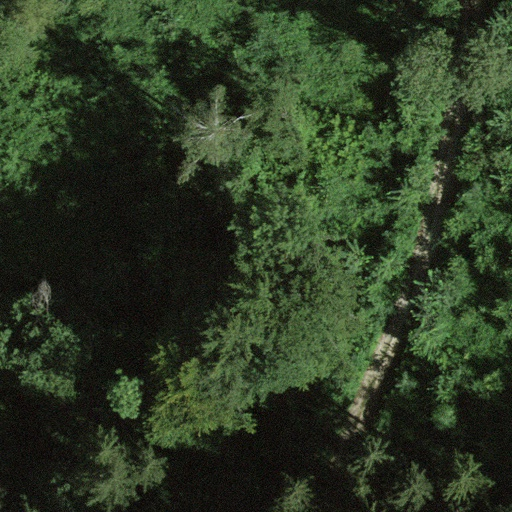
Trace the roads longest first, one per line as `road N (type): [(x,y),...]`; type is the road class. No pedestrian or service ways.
road 1 (track): [(334,511),(413,294),(473,0)]
road 2 (track): [(0,320),(32,377),(69,511)]
